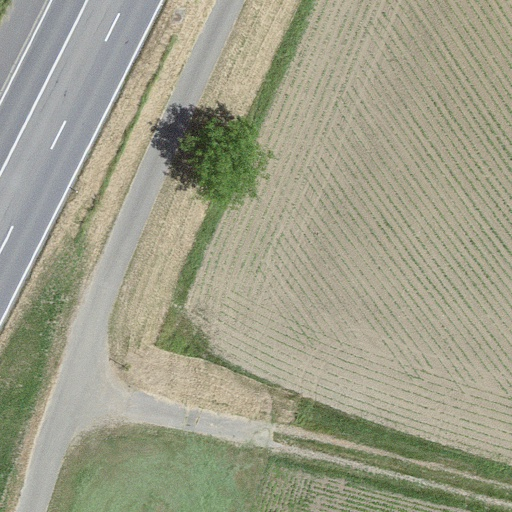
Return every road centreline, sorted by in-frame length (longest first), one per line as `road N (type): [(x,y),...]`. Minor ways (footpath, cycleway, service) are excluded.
road 1 (track): [(511,496),(66,392)]
road 2 (track): [(231,0),(111,268),(66,392)]
road 3 (primary): [(108,0),(0,217)]
road 4 (track): [(66,392),(28,511)]
